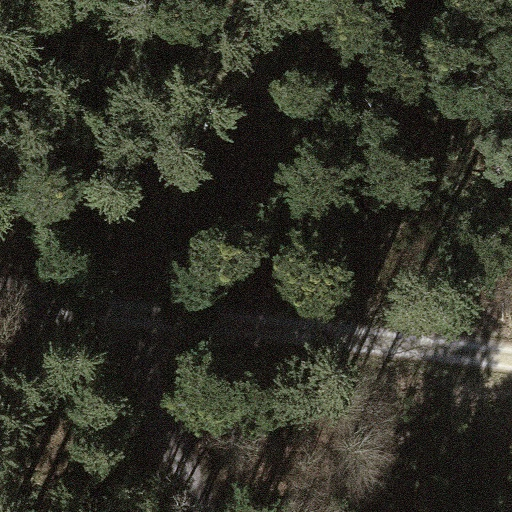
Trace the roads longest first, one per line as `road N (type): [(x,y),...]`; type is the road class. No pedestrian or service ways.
road 1 (track): [(0,295),(511,350)]
road 2 (track): [(120,311),(201,511)]
